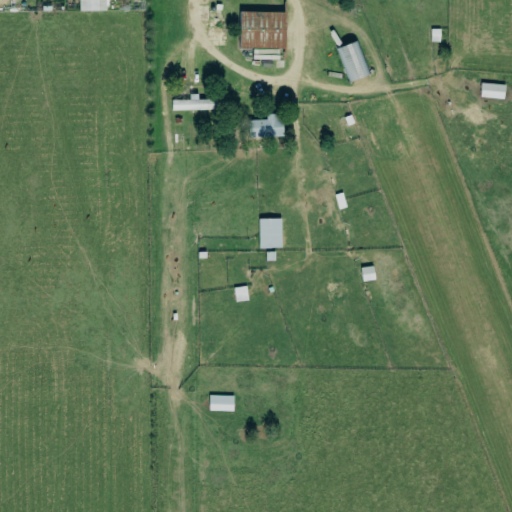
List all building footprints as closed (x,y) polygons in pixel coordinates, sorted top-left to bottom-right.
[(104,11),(104,0),(78,0),(79,10),(104,11)] [(238,48),(284,49),(285,12),(238,12),(238,48)] [(369,74),(356,41),(336,49),(348,82),(369,74)] [(251,60),(284,59),(284,49),(251,50),(251,60)] [(479,97),(502,99),(504,85),(480,83),(479,97)] [(171,100),(171,110),(217,109),(217,99),(193,100),(171,100)] [(248,137),(282,136),(281,114),(266,114),(266,120),(247,120),(248,137)] [(258,248),(280,248),(280,218),(257,219),(258,248)] [(360,268),(362,281),(374,280),(372,266),(360,268)] [(232,411),(232,396),(209,395),(208,410),(232,411)]
